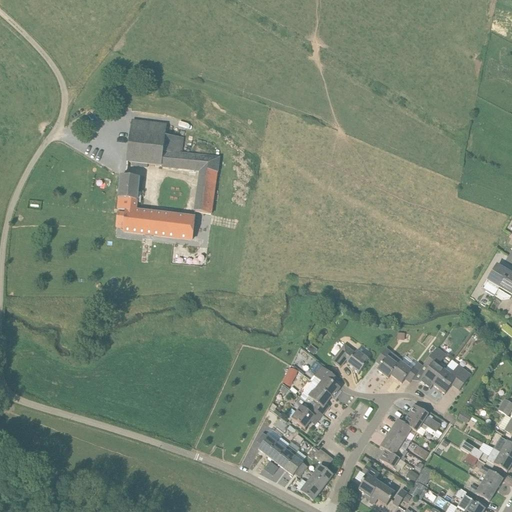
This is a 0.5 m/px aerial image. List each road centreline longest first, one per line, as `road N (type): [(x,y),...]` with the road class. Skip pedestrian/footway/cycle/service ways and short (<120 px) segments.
road 1 (unclassified): [(312,511),(191,454),(13,397),(0,370)]
road 2 (unclassified): [(0,280),(8,217),(63,105),(50,62),(0,12)]
road 3 (track): [(142,0),(63,105)]
